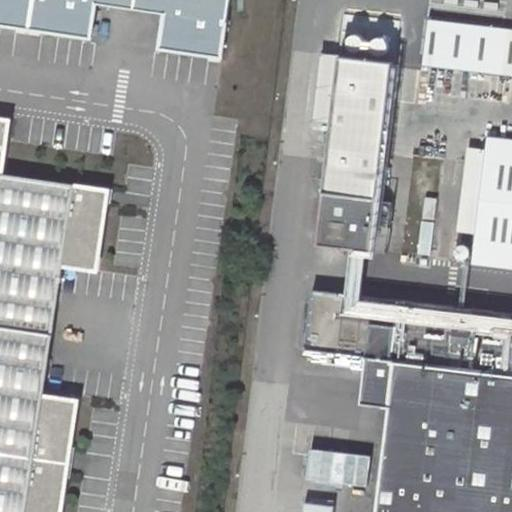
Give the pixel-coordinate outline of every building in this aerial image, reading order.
[(231,0),(0,0),(0,24),(19,28),(19,24),(43,27),(43,31),(93,39),(98,4),(166,14),(161,49),(211,56),(212,52),(223,54),(231,0)] [(511,30),(428,20),(422,67),(511,78),(511,30)] [(371,253),(377,199),(394,63),(340,56),(323,192),(317,246),(371,253)] [(0,511),(52,511),(73,399),(34,391),(53,263),(92,270),(104,189),(0,171),(0,128),(2,118),(0,117),(0,511)] [(511,141),(486,138),(471,264),(511,269),(511,141)] [(511,511),(511,312),(315,290),(307,349),(369,356),(391,359),(396,360),(391,405),(378,511),(511,511)] [(369,356),(364,402),(391,405),(396,360),(391,359),(369,356)]
